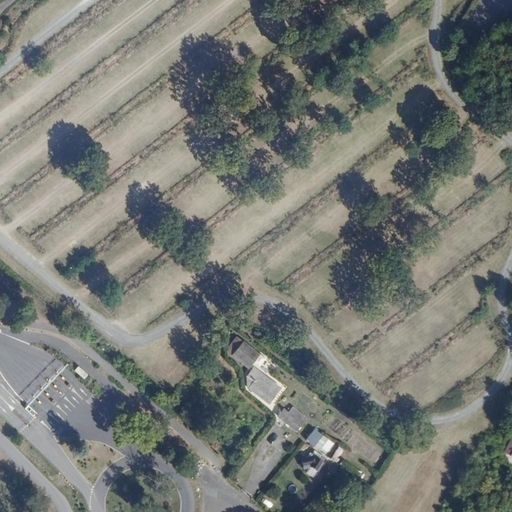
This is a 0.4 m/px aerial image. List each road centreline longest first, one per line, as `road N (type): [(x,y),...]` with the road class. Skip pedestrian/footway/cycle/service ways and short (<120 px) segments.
road 1 (track): [(0,236),(127,340),(151,337),(219,299),(263,298),(296,319),(374,402),(408,419),(446,422),(470,413),(503,375),(511,348)]
road 2 (track): [(73,300),(436,20)]
road 3 (track): [(36,268),(388,0)]
road 4 (track): [(108,331),(443,76)]
road 5 (track): [(0,234),(310,0)]
road 6 (track): [(233,297),(473,110)]
road 7 (track): [(0,177),(231,0)]
road 8 (track): [(289,314),(511,143)]
road 9 (track): [(322,347),(511,203)]
road 10 (track): [(353,382),(511,260)]
road 11 (track): [(0,118),(155,0)]
road 12 (track): [(511,139),(443,76),(434,40),(439,0)]
road 13 (track): [(391,412),(507,323)]
